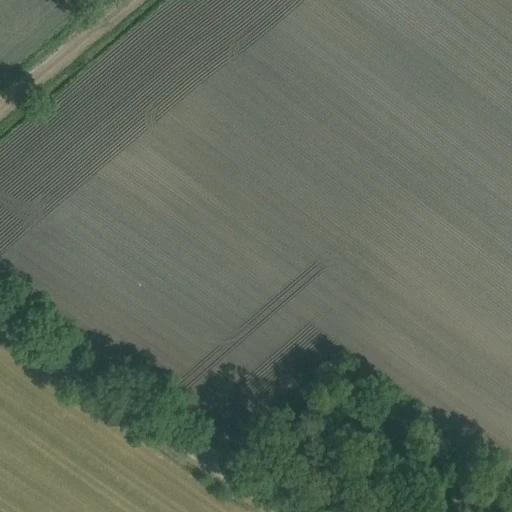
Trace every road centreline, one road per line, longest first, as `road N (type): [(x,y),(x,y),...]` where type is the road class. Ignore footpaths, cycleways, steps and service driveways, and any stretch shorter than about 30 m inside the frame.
road 1 (unclassified): [(289,511),(0,315)]
road 2 (track): [(134,0),(0,111)]
